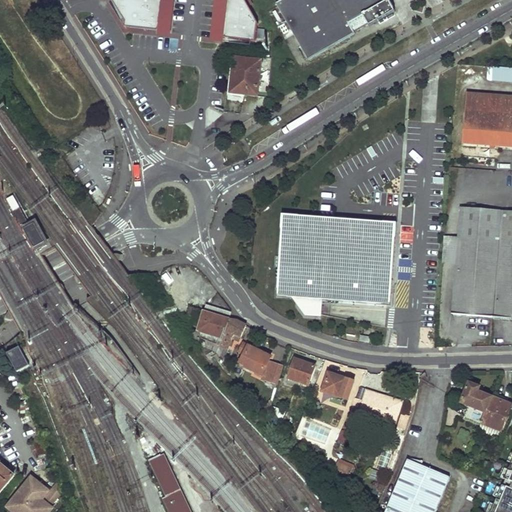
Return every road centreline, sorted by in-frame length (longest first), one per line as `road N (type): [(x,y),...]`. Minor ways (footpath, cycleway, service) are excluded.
road 1 (residential): [(186,232),(254,316),(309,343),(391,361),(511,359)]
road 2 (tertiary): [(198,191),(511,9)]
road 3 (tertiary): [(154,180),(51,0)]
road 4 (tertiary): [(0,306),(153,230)]
road 5 (tertiary): [(140,208),(0,286)]
